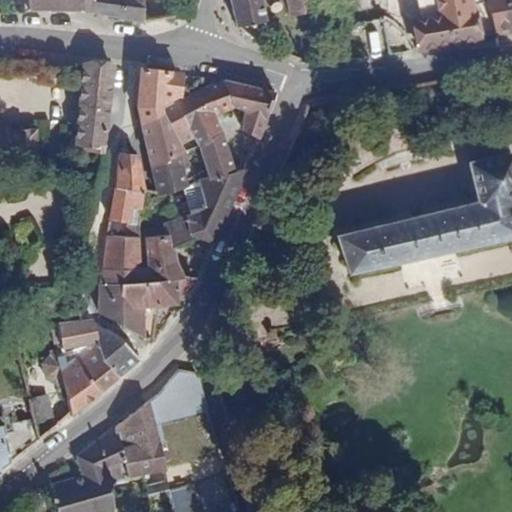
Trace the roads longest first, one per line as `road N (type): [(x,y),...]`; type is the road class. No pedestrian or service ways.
road 1 (tertiary): [(307,83),(197,319),(0,506)]
road 2 (tertiary): [(511,55),(307,83)]
road 3 (residential): [(199,53),(0,40)]
